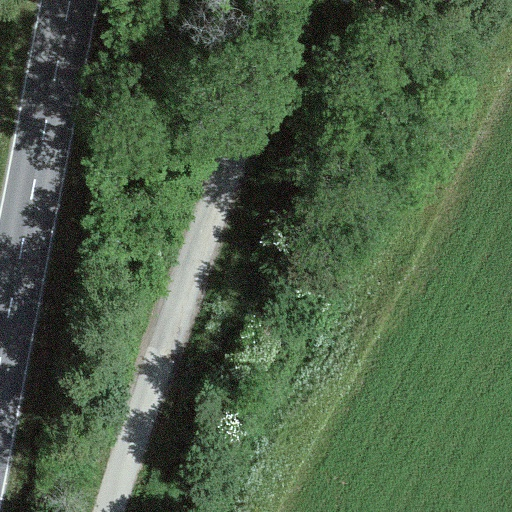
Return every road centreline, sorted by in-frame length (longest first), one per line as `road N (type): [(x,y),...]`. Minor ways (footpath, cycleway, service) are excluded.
road 1 (unclassified): [(297,0),(119,511)]
road 2 (secondary): [(0,371),(72,0)]
